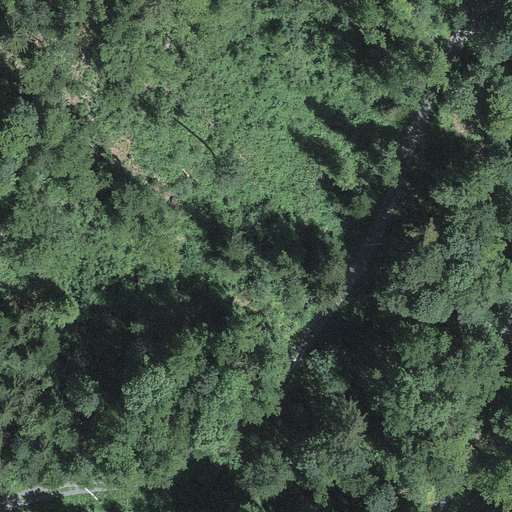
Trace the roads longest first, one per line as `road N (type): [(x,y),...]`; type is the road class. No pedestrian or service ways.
road 1 (track): [(492,0),(437,81),(368,253),(285,380),(163,473),(0,511)]
road 2 (track): [(447,511),(511,323)]
